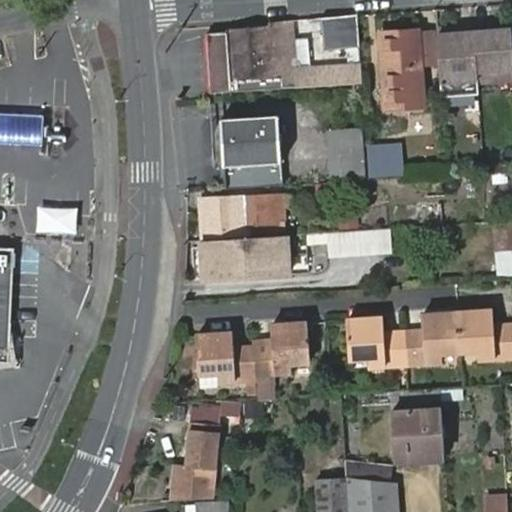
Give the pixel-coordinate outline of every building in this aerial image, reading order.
[(357,15),(320,18),(323,49),(360,46),(357,15)] [(464,64),(511,60),(511,17),(461,22),(461,26),(437,28),(440,78),(465,77),(464,64)] [(288,20),(269,22),(271,31),(226,34),(209,35),(213,93),(231,92),(363,83),(361,67),(299,71),(297,54),(291,54),(288,20)] [(390,56),(392,101),(425,98),(419,25),(382,27),(384,55),(390,56)] [(387,101),(392,101),(390,56),(384,55),(387,101)] [(0,143),(40,147),(42,115),(0,112),(0,143)] [(222,121),(227,190),(282,186),(278,117),(222,121)] [(328,131),(329,160),(365,157),(363,129),(328,131)] [(368,146),(370,173),(405,170),(402,144),(368,146)] [(365,157),(329,160),(330,176),(366,173),(365,157)] [(286,193),(198,198),(201,242),(289,237),(286,193)] [(428,202),(428,222),(444,222),(444,201),(428,202)] [(393,204),(394,226),(410,225),(409,203),(393,204)] [(511,221),(496,222),(495,274),(511,274),(511,221)] [(306,245),(327,243),(328,258),(394,253),(392,227),(305,234),(306,245)] [(201,242),(197,242),(200,285),(292,279),(289,237),(201,242)] [(0,361),(11,362),(20,362),(21,344),(14,344),(19,243),(0,242),(0,361)] [(370,327),(370,320),(369,320),(349,321),(350,358),(370,358),(371,368),(408,366),(444,364),(442,353),(462,351),(481,350),(482,362),(511,359),(511,325),(497,326),(496,318),(481,319),(480,313),(480,312),(439,315),(439,316),(439,322),(424,323),(425,332),(406,333),(384,334),(384,326),(370,327)] [(217,341),(217,335),(197,336),(199,373),(218,372),(219,383),(254,380),(255,376),(292,373),(292,362),(311,361),(309,323),(288,324),(288,325),(288,331),(274,332),(274,341),(253,342),(253,348),(233,349),(232,340),(217,341)] [(442,399),(441,391),(416,392),(410,393),(392,394),(392,403),(409,402),(426,401),(442,399)] [(395,459),(445,456),(442,410),(427,410),(426,401),(409,402),(409,412),(393,412),(394,441),(395,459)] [(173,464),(169,502),(215,500),(221,433),(189,429),(185,465),(173,464)] [(398,511),(397,484),(346,473),(348,511),(398,511)] [(348,511),(346,479),(315,481),(317,511),(348,511)] [(507,511),(506,493),(484,495),(485,511),(507,511)] [(199,504),(199,511),(229,511),(229,502),(199,504)]
